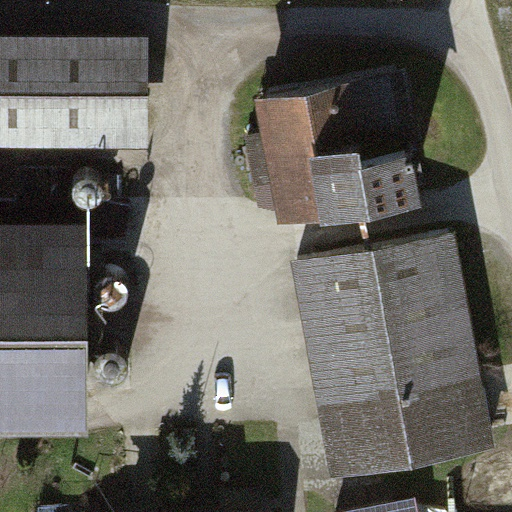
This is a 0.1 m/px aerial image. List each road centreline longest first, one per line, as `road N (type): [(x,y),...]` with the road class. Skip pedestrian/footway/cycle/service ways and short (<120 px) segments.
road 1 (track): [(0,21),(487,16)]
road 2 (unknown): [(231,235),(175,388),(156,407),(0,426)]
road 3 (unknown): [(511,183),(231,235)]
road 4 (unknown): [(231,235),(220,19)]
road 5 (track): [(483,0),(511,124)]
